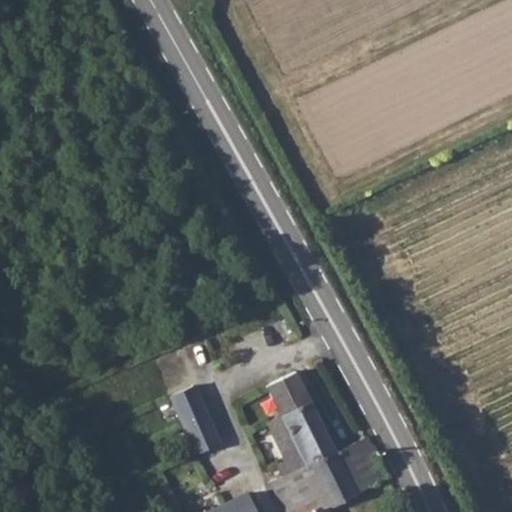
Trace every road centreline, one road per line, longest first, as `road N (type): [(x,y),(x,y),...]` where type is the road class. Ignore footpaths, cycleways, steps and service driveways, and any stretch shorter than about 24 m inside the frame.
road 1 (secondary): [(430,511),(150,0)]
road 2 (track): [(505,511),(356,237),(511,163)]
